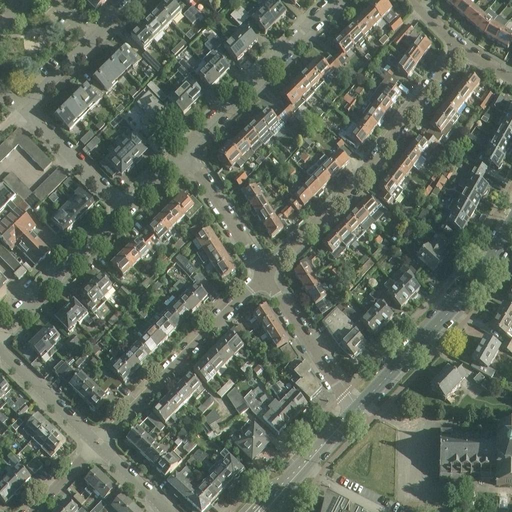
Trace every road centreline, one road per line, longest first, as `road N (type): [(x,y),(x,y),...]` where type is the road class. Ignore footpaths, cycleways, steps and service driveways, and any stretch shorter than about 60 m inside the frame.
road 1 (residential): [(264,275),(362,178),(459,47)]
road 2 (secondary): [(354,410),(455,307),(511,225)]
road 3 (residential): [(98,445),(264,275)]
road 4 (residential): [(185,150),(338,0)]
road 5 (residential): [(0,335),(124,211)]
road 6 (residential): [(264,275),(354,410)]
road 7 (residential): [(264,275),(185,150)]
road 8 (residential): [(124,211),(23,108)]
road 9 (secondary): [(259,511),(354,410)]
road 10 (residential): [(98,445),(0,352)]
